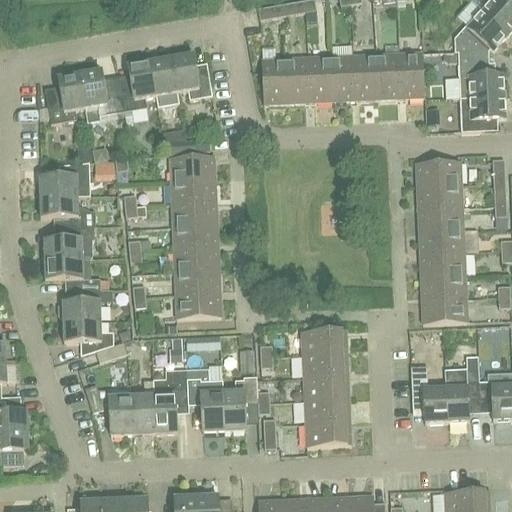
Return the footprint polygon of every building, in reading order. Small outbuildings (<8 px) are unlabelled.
[(338,0),(341,11),(351,9),(350,3),(349,0),(338,0)] [(349,0),(350,3),(351,9),(363,7),(361,0),(349,0)] [(511,0),(495,0),(482,15),(507,38),(511,33),(511,12),(504,6),(507,3),(509,4),(511,4),(511,0)] [(305,10),(306,17),(317,16),(315,4),(304,6),(305,10)] [(283,21),(306,17),(305,10),(304,6),(281,9),(282,15),(283,21)] [(259,25),(283,21),(282,15),(281,9),(258,13),(259,25)] [(458,68),(478,67),(473,67),(470,49),(469,48),(474,43),(472,41),(475,38),(493,54),(507,38),(482,15),(468,30),(466,29),(454,42),(454,56),(444,56),(444,64),(448,66),(458,66),(458,68)] [(401,102),(424,101),(422,56),(399,57),(401,102)] [(399,57),(376,58),(378,103),(401,102),(399,57)] [(212,100),(210,87),(198,89),(193,58),(171,62),(177,96),(188,94),(189,104),(212,100)] [(376,58),(353,59),(355,104),(378,103),(376,58)] [(353,59),(330,60),(332,105),(355,104),(353,59)] [(330,60),(307,61),(309,106),(332,105),(330,60)] [(307,61),(284,62),(286,107),(309,106),(307,61)] [(181,116),(177,96),(171,62),(150,66),(155,100),(165,98),(168,118),(181,116)] [(286,107),(284,62),(261,63),(263,108),(286,107)] [(150,66),(149,66),(128,69),(133,100),(121,102),(121,98),(120,98),(124,115),(147,111),(145,102),(155,100),(150,66)] [(459,102),(504,100),(503,78),(479,79),(478,67),(458,68),(459,102)] [(124,115),(120,98),(106,100),(101,74),(91,76),(90,74),(79,76),(79,78),(85,112),(88,127),(101,124),(100,120),(124,115)] [(85,112),(79,78),(58,82),(62,108),(48,110),(51,128),(77,124),(75,114),(85,112)] [(461,136),(479,135),(478,123),(505,122),(504,100),(459,102),(461,136)] [(27,125),(48,123),(47,111),(26,113),(27,125)] [(208,143),(185,145),(164,147),(165,159),(209,155),(208,143)] [(170,185),(215,183),(214,160),(169,162),(170,185)] [(129,163),(116,165),(117,175),(130,173),(129,163)] [(494,187),(506,186),(505,164),(493,164),(494,187)] [(416,190),(461,188),(460,165),(415,167),(416,190)] [(40,202),(77,201),(90,200),(89,167),(70,168),(71,181),(40,182),(40,202)] [(170,185),(171,208),(216,206),(215,183),(170,185)] [(494,187),(495,210),(507,209),(506,186),(494,187)] [(461,188),(416,190),(417,213),(462,211),(461,188)] [(124,211),(136,211),(135,199),(123,200),(124,211)] [(77,201),(40,202),(41,222),(72,221),(72,232),(75,232),(94,232),(96,232),(95,216),(91,216),(81,211),(78,211),(77,201)] [(216,206),(171,208),(172,231),(217,229),(216,206)] [(495,210),(496,221),(508,221),(507,209),(495,210)] [(137,221),(136,211),(124,211),(126,222),(137,221)] [(418,236),(463,234),(462,211),(417,213),(418,236)] [(217,229),(172,231),(173,254),(218,252),(217,229)] [(44,244),(45,264),(90,263),(89,244),(94,244),(94,232),(75,232),(75,244),(44,244)] [(463,234),(418,236),(419,259),(464,257),(463,234)] [(500,244),(500,256),(511,255),(511,251),(511,244),(500,244)] [(127,246),(129,257),(140,257),(139,245),(127,246)] [(218,252),(173,254),(174,277),(219,275),(218,252)] [(511,255),(500,256),(501,267),(511,266),(511,255)] [(142,267),(140,257),(129,257),(130,269),(142,267)] [(420,282),(465,280),(464,257),(419,259),(420,282)] [(45,284),(76,283),(76,295),(100,294),(100,282),(90,283),(90,263),(45,264),(45,284)] [(219,275),(174,277),(175,300),(220,298),(219,275)] [(465,280),(420,282),(421,305),(466,303),(465,280)] [(134,303),(145,302),(144,290),(132,291),(134,303)] [(499,302),(511,301),(510,290),(498,290),(499,302)] [(103,294),(104,306),(112,305),(112,293),(103,294)] [(220,298),(175,300),(176,323),(221,321),(220,298)] [(511,313),(511,301),(499,302),(499,313),(511,313)] [(147,313),(145,302),(134,303),(135,314),(147,313)] [(466,303),(421,305),(422,328),(467,326),(466,303)] [(63,326),(100,326),(100,306),(62,306),(63,326)] [(98,354),(113,349),(113,336),(100,336),(100,326),(63,326),(64,347),(98,346),(98,354)] [(347,357),(346,334),(301,336),(302,359),(347,357)] [(127,357),(123,346),(113,349),(98,354),(95,355),(99,367),(127,357)] [(261,361),(273,360),(273,349),(261,349),(261,361)] [(255,353),(241,353),(242,376),(256,375),(255,353)] [(302,359),(303,382),(348,380),(347,357),(302,359)] [(273,372),(273,360),(261,361),(261,372),(273,372)] [(445,391),(447,426),(469,425),(467,398),(479,397),(479,385),(478,360),(466,361),(467,376),(445,377),(445,391)] [(424,427),(447,426),(445,391),(428,392),(427,370),(410,370),(411,400),(423,400),(424,427)] [(208,373),(187,374),(188,409),(201,408),(202,435),(224,434),(222,397),(222,385),(209,385),(208,373)] [(176,410),(188,409),(187,374),(165,375),(166,399),(153,400),(155,437),(177,436),(176,410)] [(511,376),(487,378),(487,385),(479,385),(479,397),(491,397),(492,424),(511,423),(511,376)] [(222,397),(224,434),(246,433),(245,407),(257,406),(256,380),(243,381),(243,384),(235,384),(235,396),(222,397)] [(304,405),(349,403),(348,380),(303,382),(304,405)] [(144,400),(130,401),(132,438),(155,437),(153,400),(153,384),(143,385),(144,400)] [(96,389),(84,392),(92,417),(109,411),(110,439),(132,438),(130,401),(130,392),(97,393),(96,389)] [(258,407),(270,406),(270,395),(258,396),(258,407)] [(0,435),(27,434),(27,415),(17,415),(16,400),(0,401),(0,435)] [(349,403),(304,405),(305,428),(350,426),(349,403)] [(271,418),(270,406),(258,407),(259,418),(271,418)] [(350,426),(305,428),(306,451),(351,449),(350,426)] [(277,452),(276,429),(264,430),(265,452),(277,452)] [(27,434),(0,435),(0,469),(19,469),(19,454),(28,454),(27,434)] [(444,511),(489,511),(489,494),(444,496),(444,511)] [(385,511),(385,506),(373,507),(373,499),(350,500),(350,511),(385,511)] [(196,501),(196,511),(218,511),(218,500),(196,501)] [(350,511),(350,500),(327,501),(327,511),(350,511)] [(196,511),(196,501),(174,502),(174,511),(196,511)] [(327,511),(327,501),(304,502),(304,511),(327,511)] [(304,511),(304,502),(281,504),(281,511),(304,511)] [(125,504),(125,511),(147,511),(147,503),(125,504)]
